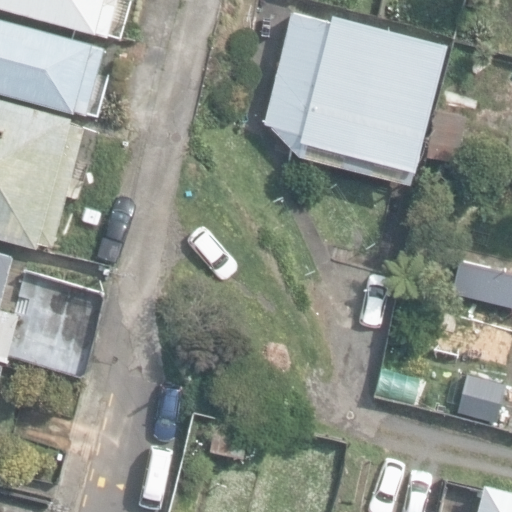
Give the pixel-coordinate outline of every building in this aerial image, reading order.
[(0,0),(0,5),(107,34),(116,0),(0,0)] [(302,154),(412,183),(448,43),(332,13),(330,21),(292,11),(264,122),(302,154)] [(105,40),(0,12),(0,80),(84,103),(88,89),(92,90),(105,40)] [(0,235),(38,246),(39,240),(54,244),(86,127),(71,123),(73,117),(0,97),(0,235)] [(426,157),(458,162),(465,116),(433,111),(426,157)] [(0,359),(5,361),(6,355),(84,375),(105,293),(25,272),(19,295),(29,298),(25,315),(0,308),(0,299),(11,255),(0,252),(0,359)] [(452,292),(511,306),(511,272),(460,260),(452,292)] [(454,405),(493,415),(504,377),(464,367),(454,405)] [(208,448),(244,457),(252,424),(216,415),(208,448)] [(477,511),(511,511),(511,491),(485,485),(477,511)]
